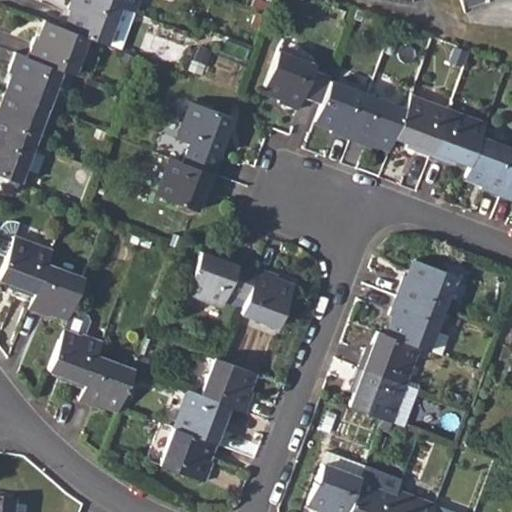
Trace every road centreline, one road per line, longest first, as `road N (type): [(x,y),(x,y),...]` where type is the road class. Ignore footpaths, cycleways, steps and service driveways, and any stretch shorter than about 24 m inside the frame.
road 1 (residential): [(252,511),(368,198)]
road 2 (residential): [(148,511),(102,489),(2,407)]
road 3 (residential): [(368,198),(511,249)]
